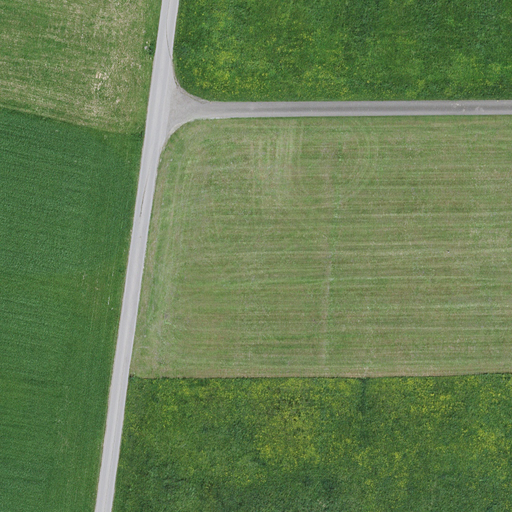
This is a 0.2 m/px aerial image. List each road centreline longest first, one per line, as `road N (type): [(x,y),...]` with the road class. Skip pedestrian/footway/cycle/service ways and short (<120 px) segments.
road 1 (unclassified): [(174,0),(105,511)]
road 2 (track): [(511,105),(160,107)]
